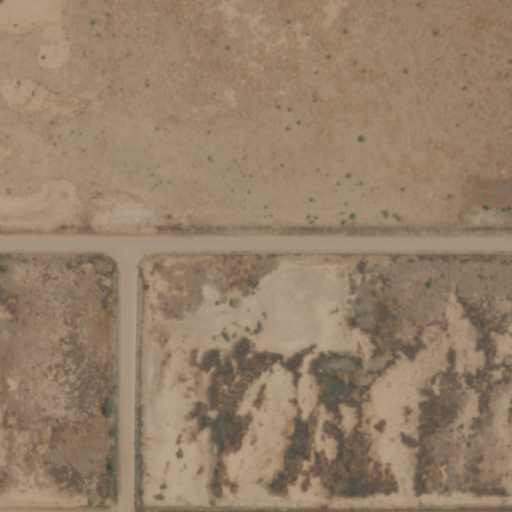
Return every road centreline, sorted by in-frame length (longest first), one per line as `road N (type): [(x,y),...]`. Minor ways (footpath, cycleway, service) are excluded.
road 1 (residential): [(511,228),(0,242)]
road 2 (residential): [(122,511),(126,242)]
road 3 (residential): [(362,511),(511,506)]
